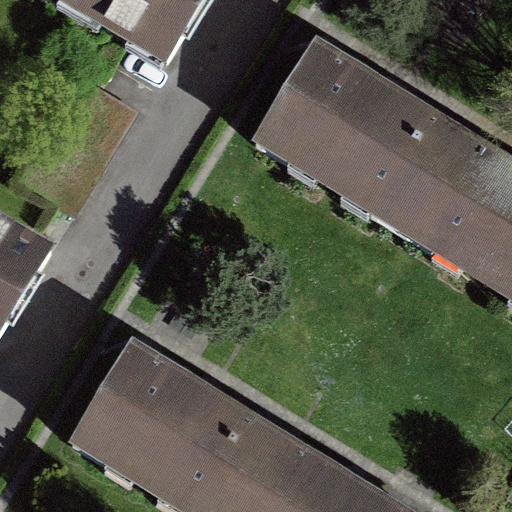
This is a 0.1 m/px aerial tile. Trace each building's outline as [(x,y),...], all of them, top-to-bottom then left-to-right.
[(24,0),(164,86),(217,0),(24,0)] [(252,156),(398,249),(461,150),(315,58),(252,156)] [(136,117),(83,82),(51,132),(106,166),(136,117)] [(106,166),(51,132),(19,185),(74,218),(106,166)] [(511,182),(461,150),(398,249),(511,320),(511,182)] [(0,351),(56,262),(0,227),(0,351)] [(67,465),(147,511),(237,511),(275,449),(127,362),(67,465)] [(383,511),(275,449),(237,511),(383,511)]
